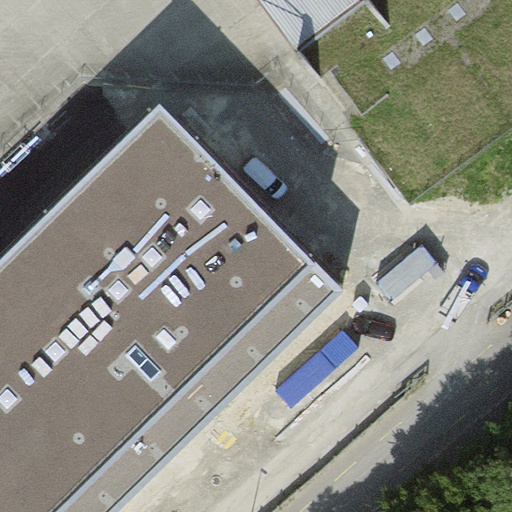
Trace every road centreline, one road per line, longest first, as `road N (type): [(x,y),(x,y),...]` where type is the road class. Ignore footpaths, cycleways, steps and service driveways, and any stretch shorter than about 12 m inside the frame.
road 1 (unknown): [(33,511),(325,214)]
road 2 (unknown): [(325,214),(167,0)]
road 3 (unclassified): [(324,511),(511,353)]
road 4 (unknown): [(325,214),(487,373)]
